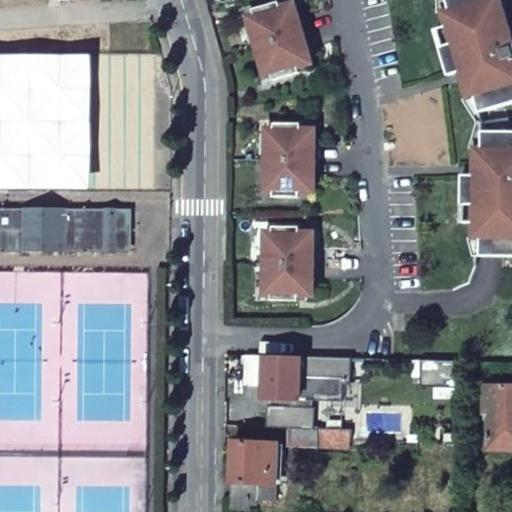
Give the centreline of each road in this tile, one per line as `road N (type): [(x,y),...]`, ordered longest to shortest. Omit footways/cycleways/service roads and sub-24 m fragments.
road 1 (residential): [(345,0),(368,99),(382,261),(358,336),(203,333)]
road 2 (residential): [(203,333),(203,75),(183,7)]
road 3 (residential): [(0,18),(183,7)]
road 4 (residential): [(200,511),(203,333)]
